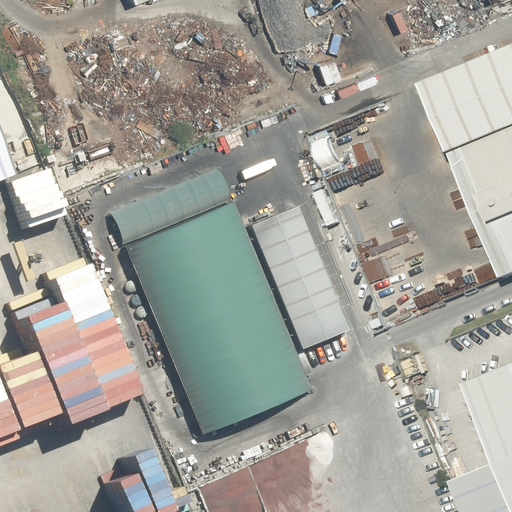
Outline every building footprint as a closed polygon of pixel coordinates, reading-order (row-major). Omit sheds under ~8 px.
[(511,48),(425,83),(453,153),(511,129),(511,48)] [(511,129),(453,153),(507,284),(511,281),(511,129)] [(0,179),(16,173),(0,134),(0,179)] [(106,247),(189,449),(300,404),(217,202),(106,247)] [(335,331),(283,205),(238,223),(289,349),(335,331)] [(511,359),(463,380),(497,462),(511,498),(511,359)] [(465,511),(511,511),(511,498),(497,462),(452,480),(465,511)]
